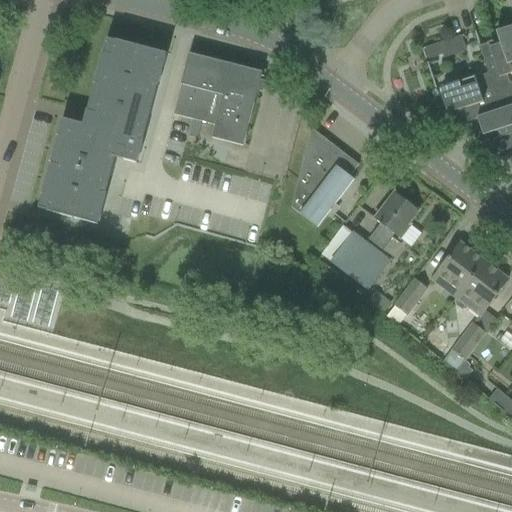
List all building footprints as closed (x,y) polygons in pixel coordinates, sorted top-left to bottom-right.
[(488,74),(501,111),(511,107),(511,82),(509,83),(507,76),(511,73),(511,27),(496,33),(498,40),(480,46),(475,32),(474,32),(479,47),(488,74)] [(62,121),(39,210),(97,225),(105,196),(115,158),(137,163),(139,157),(143,141),(155,95),(165,56),(107,40),(97,79),(84,126),(82,126),(62,121)] [(441,43),(423,49),(427,59),(444,53),(441,43)] [(212,139),(243,147),(262,74),(189,54),(180,86),(182,86),(175,115),(216,125),(212,139)] [(460,125),(477,119),(501,111),(488,74),(475,78),(441,89),(448,108),(449,107),(448,105),(453,103),(460,125)] [(497,154),(511,148),(511,107),(501,111),(477,119),(483,137),(490,134),(497,154)] [(293,208),(318,228),(354,180),(350,177),(359,166),(312,129),(293,208)] [(352,233),(331,262),(369,291),(391,262),(380,254),(392,238),(394,235),(400,240),(410,226),(409,225),(419,212),(414,208),(414,205),(407,200),(404,201),(395,194),(383,210),(374,221),(380,225),(367,243),(355,233),(354,234),(353,233),(352,233)] [(432,281),(456,299),(484,262),(461,244),(432,281)] [(468,309),(480,317),(496,296),(508,280),(484,262),(456,299),(455,303),(455,306),(461,311),(465,310),(468,309)] [(394,308),(406,317),(427,290),(415,281),(394,308)] [(455,373),(464,361),(485,334),(473,325),(444,363),(455,373)] [(465,362),(456,373),(466,381),(473,372),(468,369),(470,366),(465,362)] [(511,402),(503,395),(497,390),(489,400),(511,418),(511,402)]
